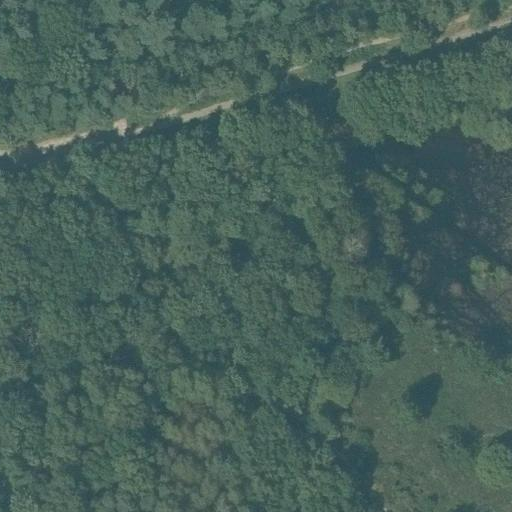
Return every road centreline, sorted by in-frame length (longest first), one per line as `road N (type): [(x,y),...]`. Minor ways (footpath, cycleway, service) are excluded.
road 1 (track): [(164,114),(511,3)]
road 2 (unclassified): [(164,114),(0,162)]
